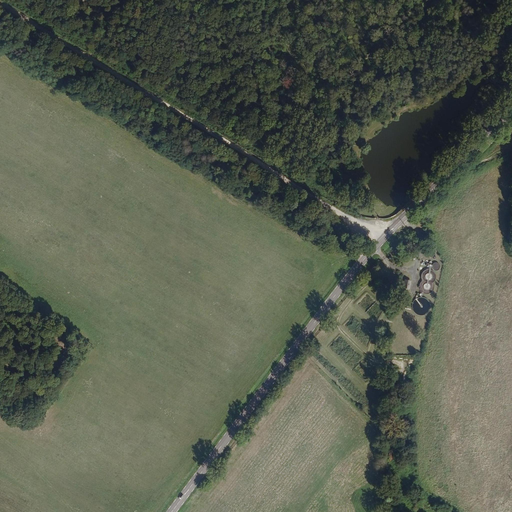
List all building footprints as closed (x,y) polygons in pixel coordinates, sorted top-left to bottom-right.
[(436,263),(434,262),(433,262),(431,262),(430,264),(429,265),(429,267),(430,269),(432,270),(434,270),(436,269),(437,268),(437,266),(437,264),(436,263)] [(418,277),(419,280),(418,281),(417,283),(417,285),(416,285),(416,288),(417,287),(418,290),(419,291),(421,293),(423,293),(427,293),(429,291),(431,289),(432,286),(431,283),(430,282),(432,280),(433,277),(433,275),(433,273),(432,271),(429,269),(427,268),(424,268),(423,269),(420,270),(419,273),(418,275),(418,277)] [(384,276),(383,275),(381,276),(379,278),(379,280),(380,282),(381,284),(385,283),(386,282),(387,279),(386,277),(384,276)] [(409,296),(407,294),(406,293),(403,293),(401,293),(399,295),(398,298),(398,300),(399,302),(402,304),(404,304),(407,303),(409,301),(409,299),(409,296)] [(423,297),(420,297),(417,297),(415,298),(412,301),(411,303),(410,306),(411,309),(412,312),(414,314),(417,315),(421,316),(424,314),(427,312),(428,310),(429,307),(429,304),(428,301),(426,299),(423,297)]
